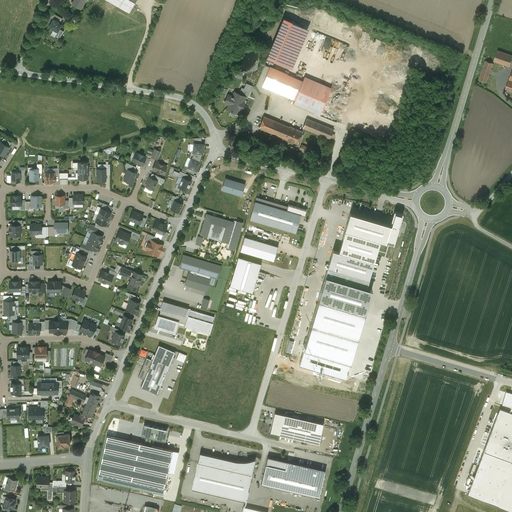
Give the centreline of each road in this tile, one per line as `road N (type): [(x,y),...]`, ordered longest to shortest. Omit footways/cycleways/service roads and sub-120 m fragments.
road 1 (unclassified): [(249,438),(323,186)]
road 2 (unclassified): [(0,69),(186,100),(206,117),(215,155)]
road 3 (tertiary): [(436,187),(492,0)]
road 4 (residential): [(2,274),(59,273),(88,286),(124,200)]
road 5 (tertiary): [(340,511),(388,348)]
road 6 (unclassified): [(106,404),(249,438)]
road 7 (residential): [(126,356),(182,224)]
road 8 (tertiary): [(388,348),(427,218)]
road 9 (residential): [(126,356),(83,338),(3,339)]
road 10 (residential): [(1,189),(94,187),(124,200)]
